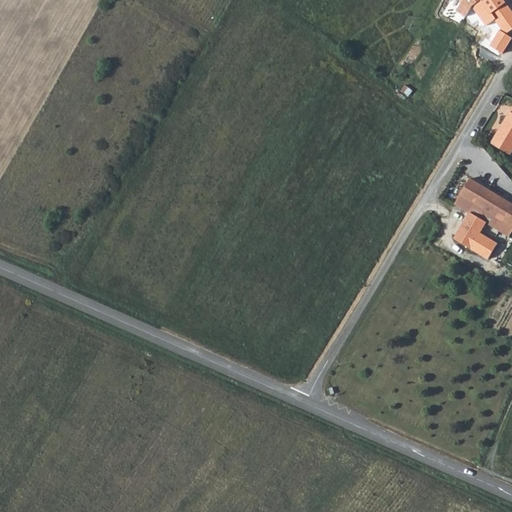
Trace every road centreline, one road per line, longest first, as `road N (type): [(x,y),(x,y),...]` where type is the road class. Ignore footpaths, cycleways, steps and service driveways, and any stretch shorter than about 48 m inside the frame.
road 1 (unclassified): [(306,403),(511,51)]
road 2 (track): [(58,293),(234,0)]
road 3 (secondary): [(0,267),(306,403)]
road 4 (secondary): [(306,403),(511,494)]
